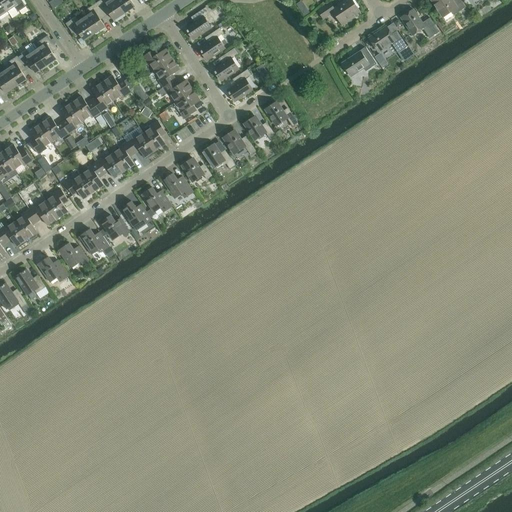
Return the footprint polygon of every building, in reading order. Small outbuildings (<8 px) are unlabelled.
[(0,0),(8,11),(14,7),(18,13),(26,7),(21,0),(0,0)] [(101,0),(96,3),(104,16),(109,13),(114,21),(125,14),(115,0),(109,0),(108,1),(106,0),(101,0)] [(115,0),(125,14),(135,7),(130,0),(115,0)] [(341,24),(359,11),(351,0),(347,0),(334,9),(330,3),(318,11),(323,19),(333,12),(341,24)] [(453,15),(465,7),(460,0),(430,0),(443,17),(451,12),(453,15)] [(84,18),(95,34),(105,27),(99,19),(104,16),(96,3),(87,10),(90,14),(84,18)] [(193,40),(211,28),(204,17),(210,13),(206,8),(193,16),(196,21),(186,28),(193,40)] [(306,8),(300,11),(304,17),(309,14),(306,8)] [(429,39),(439,32),(430,18),(422,23),(413,10),(401,18),(412,36),(423,28),(429,39)] [(35,13),(29,17),(33,22),(38,18),(35,13)] [(95,34),(84,18),(78,22),(75,17),(65,24),(74,36),(79,33),(84,41),(95,34)] [(407,47),(396,31),(391,35),(387,27),(369,39),(378,52),(391,43),(398,53),(407,47)] [(217,38),(224,34),(220,28),(207,37),(210,42),(199,49),(207,61),(225,49),(217,38)] [(35,50),(46,67),(57,60),(51,51),(56,48),(48,36),(38,42),(41,46),(35,50)] [(366,72),(377,64),(366,48),(343,64),(350,75),(357,70),(358,72),(363,68),(366,72)] [(155,71),(172,60),(166,49),(157,55),(153,50),(143,57),(146,63),(148,61),(155,71)] [(231,59),(237,54),(234,49),(220,58),(224,63),(213,70),(221,81),(239,70),(231,59)] [(18,56),(26,68),(30,65),(36,74),(46,67),(35,50),(29,54),(27,50),(18,56)] [(381,54),(375,58),(378,63),(384,59),(381,54)] [(26,68),(18,56),(8,62),(11,66),(5,70),(17,87),(27,80),(21,71),(26,68)] [(172,60),(155,71),(162,81),(160,83),(163,88),(174,81),(171,76),(179,70),(172,60)] [(0,85),(6,94),(17,87),(5,70),(0,73),(0,85)] [(245,79),(251,75),(248,70),(234,79),(238,84),(227,91),(235,102),(253,90),(245,79)] [(102,83),(114,100),(124,94),(125,96),(131,92),(124,81),(119,85),(113,76),(102,83)] [(176,102),(193,91),(186,80),(178,86),(174,81),(163,88),(167,94),(169,92),(176,102)] [(93,102),(100,113),(105,109),(104,107),(114,100),(102,83),(92,90),(98,99),(93,102)] [(138,83),(134,86),(138,93),(143,90),(138,83)] [(174,104),(184,120),(185,119),(195,112),(191,107),(200,101),(193,91),(174,104)] [(72,104),(83,121),(93,114),(95,116),(100,113),(93,102),(88,105),(82,97),(72,104)] [(141,100),(136,103),(140,109),(145,105),(141,100)] [(293,127),(298,123),(289,110),(284,113),(277,102),(266,110),(276,126),(287,119),(293,127)] [(62,123),(69,134),(75,130),(73,128),(83,121),(72,104),(61,111),(67,119),(62,123)] [(166,111),(160,115),(164,122),(171,118),(166,111)] [(101,115),(96,118),(101,126),(106,122),(101,115)] [(41,124),(52,142),(62,135),(64,137),(69,134),(62,123),(57,126),(51,117),(41,124)] [(269,138),(274,134),(268,124),(263,128),(255,117),(244,124),(255,140),(266,133),(269,138)] [(112,118),(107,121),(110,128),(115,125),(112,118)] [(144,134),(155,151),(166,144),(160,135),(165,132),(158,121),(152,125),(154,127),(144,134)] [(52,142),(41,124),(30,131),(36,140),(31,144),(38,154),(44,151),(42,149),(52,142)] [(250,155),(256,152),(247,138),(242,142),(234,131),(223,138),(234,154),(245,147),(250,155)] [(127,142),(134,153),(139,149),(145,158),(155,151),(144,134),(134,140),(132,138),(127,142)] [(92,151),(103,143),(99,137),(90,143),(86,137),(77,143),(81,149),(87,145),(92,151)] [(113,154),(124,172),(135,165),(129,156),(134,153),(127,142),(121,146),(123,148),(113,154)] [(230,169),(235,166),(226,152),(221,156),(214,144),(203,152),(214,168),(220,164),(222,167),(226,164),(230,169)] [(3,152),(15,169),(25,163),(26,165),(32,161),(25,150),(20,154),(14,145),(3,152)] [(0,180),(1,182),(7,178),(5,176),(15,169),(3,152),(0,154),(0,180)] [(96,163),(103,173),(108,170),(114,179),(124,172),(113,154),(103,161),(101,159),(96,163)] [(207,180),(212,176),(205,166),(201,170),(193,158),(182,166),(193,182),(204,175),(207,180)] [(82,175),(93,193),(104,186),(98,177),(103,173),(96,163),(90,166),(92,168),(82,175)] [(185,199),(193,193),(185,181),(180,184),(173,174),(172,175),(171,174),(166,177),(167,178),(163,181),(174,199),(181,194),(185,199)] [(93,193),(82,175),(72,182),(71,180),(65,184),(72,194),(77,191),(83,200),(93,193)] [(164,212),(172,207),(165,195),(160,198),(153,188),(151,189),(151,187),(145,191),(146,192),(142,195),(151,209),(154,213),(161,208),(164,212)] [(46,201),(58,219),(68,212),(62,203),(68,200),(60,189),(55,193),(56,195),(46,201)] [(29,210),(37,220),(42,217),(47,226),(58,219),(46,201),(36,208),(35,206),(29,210)] [(143,226),(152,221),(144,209),(139,212),(132,202),(131,203),(130,201),(124,205),(125,206),(121,209),(133,227),(140,222),(143,226)] [(37,220),(29,210),(24,213),(25,215),(15,222),(27,240),(37,233),(31,224),(37,220)] [(124,237),(130,233),(123,223),(118,226),(111,216),(110,217),(109,215),(104,219),(104,220),(100,223),(104,229),(108,234),(112,241),(122,234),(124,237)] [(0,229),(0,232),(6,241),(11,238),(17,247),(27,240),(15,222),(5,229),(4,227),(0,229)] [(104,251),(109,247),(102,237),(97,240),(90,230),(89,230),(88,229),(83,233),(84,234),(80,237),(91,255),(102,248),(104,251)] [(83,265),(88,261),(82,251),(77,254),(70,244),(69,244),(68,243),(62,247),(63,248),(59,251),(71,269),(81,262),(83,265)] [(60,282),(69,276),(61,265),(56,268),(49,258),(48,258),(47,257),(41,261),(42,262),(38,265),(50,282),(57,278),(60,282)] [(36,293),(46,287),(39,277),(34,280),(27,270),(15,278),(27,295),(34,290),(36,293)] [(22,308),(27,304),(18,291),(13,294),(6,284),(0,287),(0,299),(6,309),(18,302),(22,308)]
